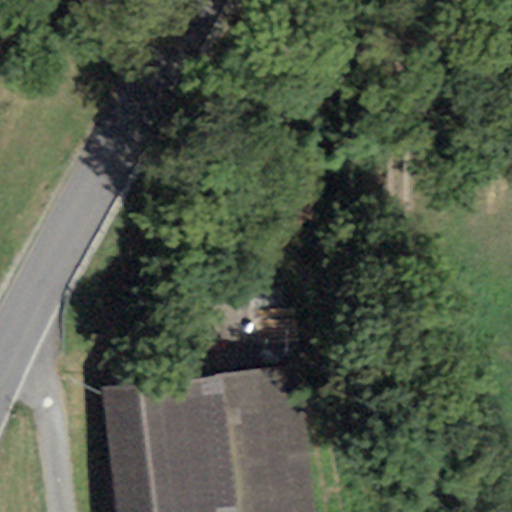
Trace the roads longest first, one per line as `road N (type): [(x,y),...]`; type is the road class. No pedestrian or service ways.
road 1 (track): [(509,511),(416,344),(390,189),(375,0)]
road 2 (tertiary): [(186,0),(0,369)]
